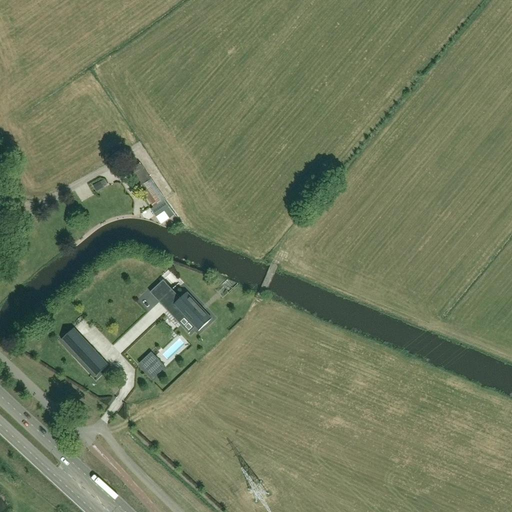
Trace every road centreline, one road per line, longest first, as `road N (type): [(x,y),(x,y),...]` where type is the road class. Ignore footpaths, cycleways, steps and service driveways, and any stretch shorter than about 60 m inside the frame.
road 1 (primary): [(126,511),(0,394)]
road 2 (primary): [(0,423),(94,511)]
